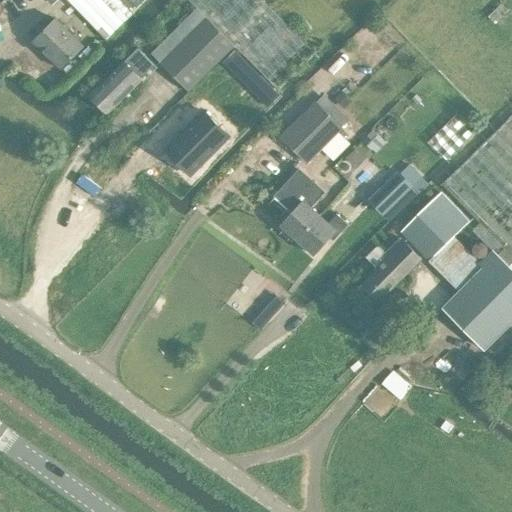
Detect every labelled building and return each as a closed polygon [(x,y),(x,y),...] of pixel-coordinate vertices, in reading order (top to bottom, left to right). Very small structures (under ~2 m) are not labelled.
[(132,13),(145,0),(48,0),(53,4),(57,0),(67,0),(106,39),(123,23),(132,13)] [(189,0),(197,8),(237,48),(279,90),(306,63),(315,54),(261,0),(189,0)] [(184,40),(161,63),(190,93),(235,50),(237,48),(197,8),(189,16),(182,23),(174,31),(184,40)] [(61,69),(84,46),(55,19),(33,42),(61,69)] [(125,62),(90,96),(107,114),(142,80),(140,78),(154,64),(139,48),(125,62)] [(235,50),(223,62),(241,80),(253,68),(235,50)] [(342,90),(334,98),(344,108),(352,100),(342,90)] [(343,128),(342,127),(349,120),(323,95),(316,102),(315,101),(279,136),(307,164),(343,128)] [(206,109),(167,148),(192,173),(231,134),(212,116),(206,109)] [(484,269),(511,296),(511,116),(442,185),(480,224),(473,231),(492,251),(479,264),(484,269)] [(398,170),(368,200),(383,215),(413,186),(422,177),(410,164),(400,173),(398,170)] [(298,241),(320,216),(310,207),(324,192),(300,170),(278,193),(296,209),(281,226),(298,241)] [(441,273),(464,249),(453,239),(469,223),(441,194),(402,232),(430,261),(429,262),(441,273)] [(320,216),(298,241),(314,255),(333,235),(337,238),(349,225),(338,215),(329,224),(320,216)] [(379,302),(421,260),(400,238),(385,253),(378,246),(367,258),(378,269),(362,286),(379,302)] [(441,273),(461,292),(484,269),(479,264),(464,249),(441,273)] [(484,349),(511,321),(511,296),(484,269),(461,292),(444,309),(484,349)]
